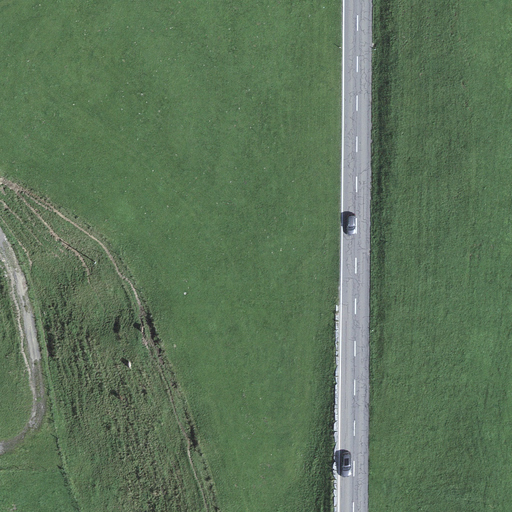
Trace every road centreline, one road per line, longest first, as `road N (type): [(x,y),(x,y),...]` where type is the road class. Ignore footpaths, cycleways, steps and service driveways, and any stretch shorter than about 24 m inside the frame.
road 1 (secondary): [(360,0),(353,511)]
road 2 (track): [(0,449),(50,418),(43,333),(0,240)]
